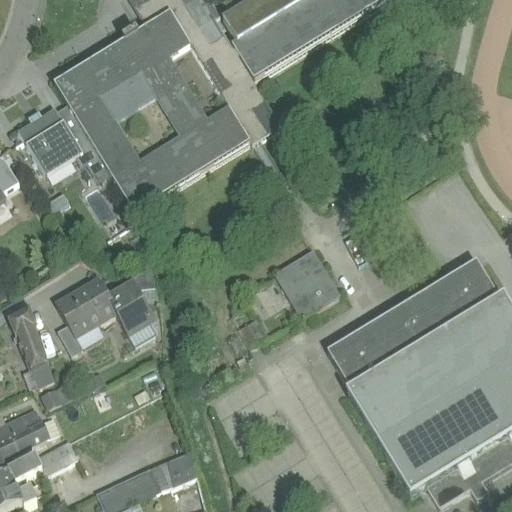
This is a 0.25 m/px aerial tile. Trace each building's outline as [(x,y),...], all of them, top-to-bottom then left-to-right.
[(394,5),(402,0),(272,0),(224,30),(238,53),(233,55),(215,26),(221,23),(211,7),(206,0),(126,0),(132,10),(147,33),(138,39),(136,36),(122,44),(124,47),(55,91),(68,113),(109,180),(134,221),(250,150),(252,152),(258,149),(282,134),(255,90),(369,21),(369,20),(393,5),(394,5)] [(64,131),(81,158),(83,161),(76,165),(82,175),(87,171),(97,188),(109,180),(68,113),(57,119),(64,131)] [(55,116),(18,139),(46,184),(76,165),(83,161),(81,158),(64,131),(57,119),(55,116)] [(313,259),(276,281),(302,325),(339,303),(313,259)] [(446,287),(328,360),(348,393),(350,392),(354,398),(348,402),(411,504),(427,495),(437,511),(445,511),(470,497),(477,508),(489,500),(482,489),(511,471),(511,317),(505,306),(499,309),(495,304),(497,302),(477,269),(446,287)] [(146,275),(132,285),(128,286),(131,298),(155,295),(151,272),(146,275)] [(103,292),(76,308),(73,303),(56,313),(68,333),(75,345),(76,345),(104,329),(95,314),(110,305),(103,292)] [(140,301),(137,302),(117,303),(111,306),(110,305),(95,314),(104,329),(116,322),(135,355),(157,342),(155,327),(140,301)] [(54,385),(36,334),(29,313),(9,325),(38,392),(54,385)] [(260,351),(248,331),(238,337),(250,357),(260,351)] [(68,333),(57,338),(71,362),(82,356),(76,345),(75,345),(68,333)] [(45,414),(61,407),(55,393),(39,399),(45,414)] [(42,430),(34,417),(25,421),(31,435),(42,430)] [(0,451),(28,438),(28,437),(21,423),(0,433),(0,451)] [(28,438),(0,451),(0,484),(9,480),(8,479),(3,468),(49,446),(42,430),(31,435),(28,437),(28,438)] [(68,447),(37,464),(43,476),(42,477),(45,483),(77,467),(68,447)] [(191,457),(165,468),(172,493),(198,481),(191,457)] [(9,480),(0,484),(0,511),(21,511),(23,511),(22,511),(32,511),(37,510),(30,495),(18,501),(14,491),(42,477),(43,476),(37,464),(8,479),(9,480)] [(165,468),(151,475),(161,497),(172,493),(165,468)] [(151,475),(97,500),(102,511),(128,511),(161,497),(151,475)]
